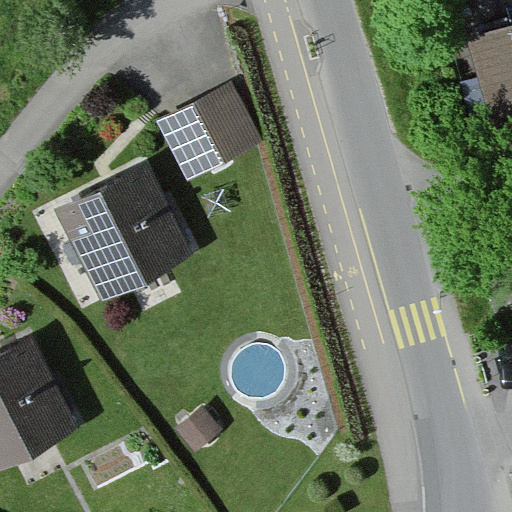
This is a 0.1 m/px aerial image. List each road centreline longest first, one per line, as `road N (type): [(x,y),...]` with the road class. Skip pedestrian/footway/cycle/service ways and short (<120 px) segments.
road 1 (tertiary): [(462,511),(319,0)]
road 2 (residential): [(0,162),(90,50),(180,0)]
